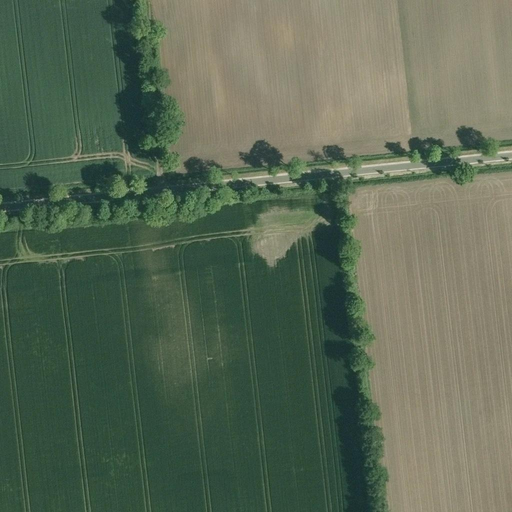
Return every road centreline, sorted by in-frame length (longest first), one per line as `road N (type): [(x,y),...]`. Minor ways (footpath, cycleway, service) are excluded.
road 1 (tertiary): [(511,156),(0,208)]
road 2 (track): [(162,0),(181,189)]
